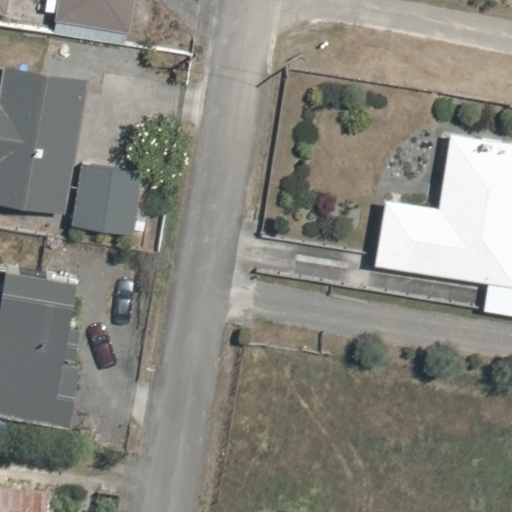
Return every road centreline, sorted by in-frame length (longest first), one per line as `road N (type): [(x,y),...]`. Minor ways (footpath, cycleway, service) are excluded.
road 1 (residential): [(250,0),(170,511)]
road 2 (residential): [(319,0),(511,37)]
